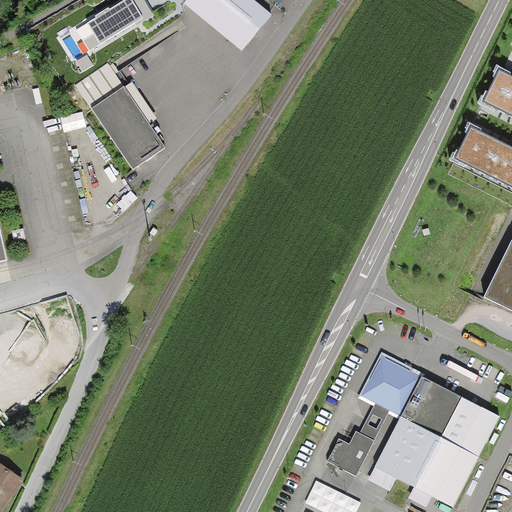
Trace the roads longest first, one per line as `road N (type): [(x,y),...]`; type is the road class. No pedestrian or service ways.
road 1 (residential): [(22,511),(165,175),(304,0)]
road 2 (primary): [(93,511),(234,237)]
road 3 (residential): [(234,237),(511,364)]
road 4 (primary): [(234,237),(379,0)]
